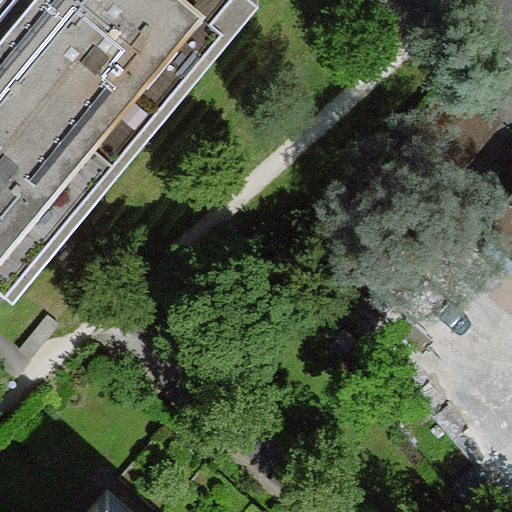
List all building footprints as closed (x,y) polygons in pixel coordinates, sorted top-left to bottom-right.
[(0,29),(0,55),(105,144),(130,112),(142,122),(225,21),(213,11),(222,0),(4,0),(1,4),(13,14),(0,29)] [(0,277),(7,284),(91,184),(78,175),(105,144),(0,55),(0,277)] [(417,127),(463,165),(500,119),(458,82),(417,127)] [(511,201),(491,226),(511,243),(511,201)] [(151,511),(259,511),(199,458),(151,511)] [(90,511),(138,511),(112,488),(90,511)]
